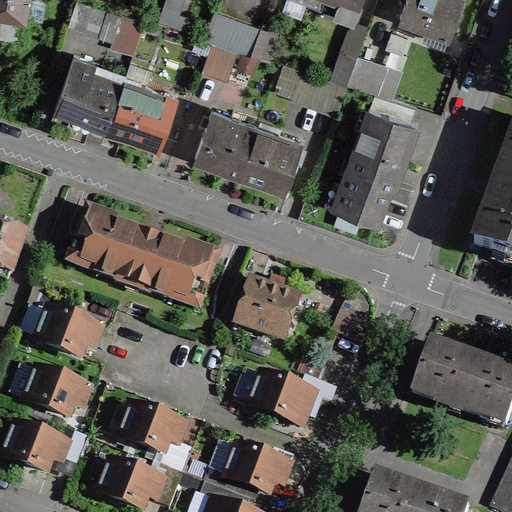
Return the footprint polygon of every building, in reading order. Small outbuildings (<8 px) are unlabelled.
[(0,0),(0,12),(42,20),(45,0),(0,0)] [(109,10),(79,0),(76,0),(69,24),(100,35),(109,10)] [(299,0),(321,8),(323,0),(299,0)] [(339,0),(334,14),(353,21),(361,0),(339,0)] [(462,0),(406,0),(400,15),(427,25),(424,35),(444,42),(448,33),(450,34),(462,0)] [(122,14),(109,10),(100,35),(113,39),(122,14)] [(214,11),(203,39),(251,54),(261,28),(214,11)] [(145,21),(143,27),(158,31),(160,25),(145,21)] [(261,27),(261,28),(251,54),(268,60),(278,32),(261,27)] [(401,52),(407,36),(396,32),(385,64),(387,64),(377,93),(381,95),(412,105),(416,96),(394,88),(401,69),(403,69),(408,54),(401,52)] [(228,76),(236,51),(213,43),(204,67),(228,76)] [(346,86),(347,83),(357,58),(340,52),(330,80),(346,86)] [(95,61),(74,54),(56,106),(108,125),(124,83),(91,71),(95,61)] [(358,54),(357,58),(347,83),(377,93),(387,64),(385,64),(358,54)] [(303,70),(293,98),(337,114),(347,87),(346,86),(330,80),(303,70)] [(125,80),(124,83),(108,125),(159,143),(176,98),(125,80)] [(412,105),(381,95),(376,109),(387,113),(388,111),(412,120),(418,107),(412,105)] [(418,122),(412,120),(388,111),(387,113),(376,109),(370,106),(334,204),(377,220),(391,183),(395,185),(418,122)] [(212,109),(196,155),(241,171),(257,126),(212,109)] [(257,126),(241,171),(285,187),(302,142),(257,126)] [(511,141),(475,245),(495,252),(492,260),(511,266),(511,141)] [(88,208),(80,230),(86,232),(79,249),(84,259),(100,265),(98,271),(116,278),(116,279),(151,293),(152,290),(171,297),(173,291),(188,297),(199,291),(205,274),(209,276),(218,255),(187,243),(185,249),(117,223),(118,219),(88,208)] [(12,272),(27,232),(5,224),(5,220),(3,216),(0,214),(0,277),(7,281),(11,272),(12,272)] [(301,297),(252,279),(236,322),(285,340),(301,297)] [(47,309),(36,339),(81,357),(86,344),(95,347),(102,330),(47,309)] [(367,321),(351,314),(342,335),(357,342),(367,321)] [(507,424),(511,410),(511,371),(430,342),(421,367),(425,368),(416,392),(483,416),(483,415),(507,424)] [(35,369),(23,399),(69,417),(74,403),(84,407),(90,390),(35,369)] [(261,374),(249,403),(304,425),(315,395),(301,390),(261,374)] [(301,390),(315,395),(330,401),(335,388),(307,376),(301,390)] [(132,405),(120,435),(165,453),(171,439),(179,442),(186,427),(132,405)] [(14,424),(2,454),(48,472),(54,459),(64,459),(69,446),(14,424)] [(178,445),(168,468),(181,473),(191,450),(178,445)] [(236,446),(225,476),(228,477),(260,489),(270,494),(276,480),(284,483),(290,467),(236,446)] [(511,511),(511,459),(490,506),(502,511),(511,511)] [(110,462),(99,491),(144,509),(148,496),(156,499),(163,482),(110,462)] [(163,482),(156,499),(155,501),(170,507),(183,474),(181,473),(168,468),(163,482)] [(210,470),(204,482),(223,489),(228,477),(225,476),(210,470)] [(467,511),(469,508),(375,474),(366,499),(369,501),(364,511),(467,511)] [(228,477),(223,489),(246,498),(255,501),(260,489),(228,477)] [(199,497),(215,502),(241,511),(246,498),(223,489),(204,482),(199,497)] [(215,502),(211,511),(240,511),(241,511),(215,502)]
